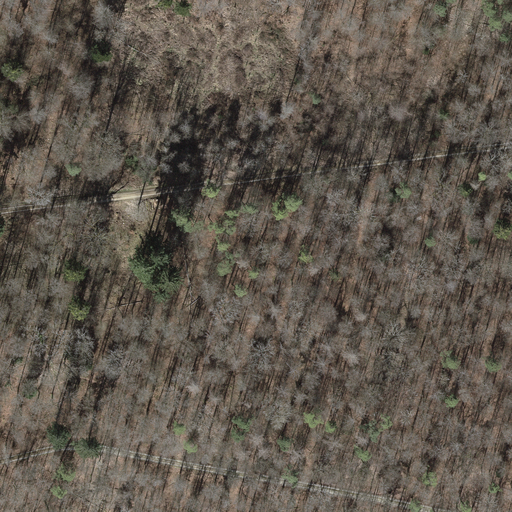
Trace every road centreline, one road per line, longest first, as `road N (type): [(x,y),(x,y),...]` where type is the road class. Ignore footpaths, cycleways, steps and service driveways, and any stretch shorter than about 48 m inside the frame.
road 1 (track): [(0,210),(511,160)]
road 2 (track): [(0,459),(63,444),(177,461),(398,511)]
